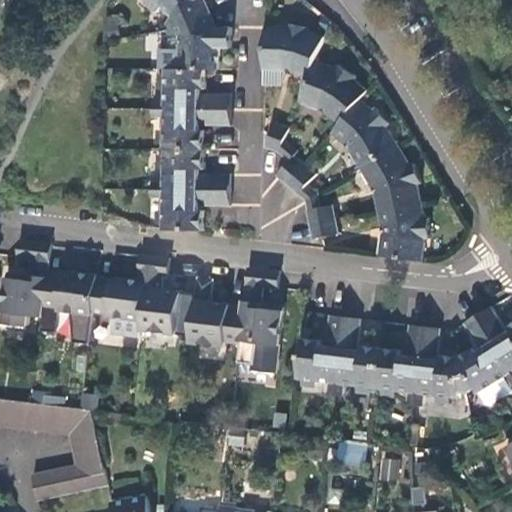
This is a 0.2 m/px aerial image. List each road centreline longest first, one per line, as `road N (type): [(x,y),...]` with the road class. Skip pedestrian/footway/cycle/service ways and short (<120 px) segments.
road 1 (tertiary): [(511,243),(360,0)]
road 2 (residential): [(511,246),(452,277),(254,250)]
road 3 (residential): [(254,250),(0,226)]
road 4 (residential): [(254,250),(248,18)]
